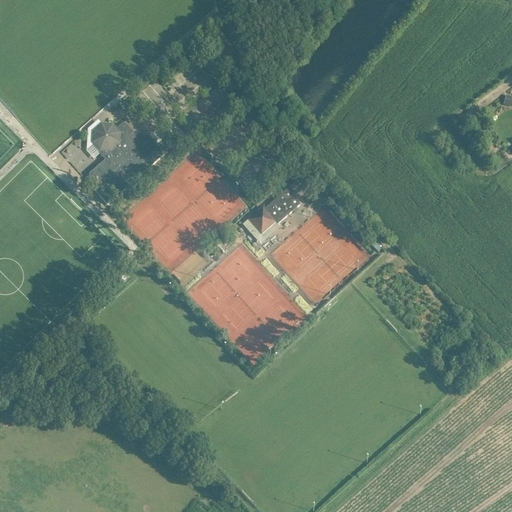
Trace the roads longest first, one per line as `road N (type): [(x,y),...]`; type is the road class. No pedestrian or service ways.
road 1 (track): [(208,468),(146,400),(121,389),(0,396)]
road 2 (residential): [(318,185),(251,121),(224,0)]
